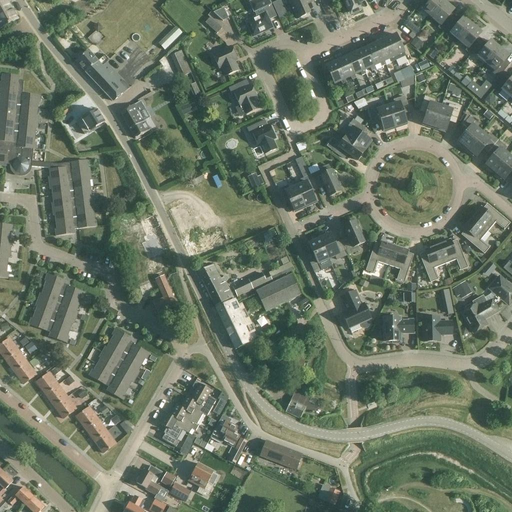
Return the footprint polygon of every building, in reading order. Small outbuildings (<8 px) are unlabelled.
[(0,0),(0,13),(10,8),(5,0),(0,0)] [(254,13),(256,17),(246,22),(253,38),(273,28),(269,20),(276,17),(268,0),(254,0),(248,3),(253,14),(254,13)] [(281,0),(280,0),(272,4),(280,21),(292,15),(289,7),(285,9),(281,0)] [(288,0),(293,10),(297,19),(310,14),(305,3),(312,0),(288,0)] [(345,11),(347,10),(350,16),(352,15),(353,17),(360,14),(359,12),(361,11),(356,0),(342,0),(344,3),(342,4),(345,11)] [(423,7),(424,8),(422,11),(432,18),(445,2),(442,0),(431,0),(429,2),(427,2),(426,2),(424,3),(423,5),(423,7)] [(454,10),(445,2),(432,18),(440,26),(438,28),(443,32),(455,18),(450,15),(454,10)] [(17,20),(10,8),(0,13),(0,29),(8,25),(10,24),(17,20)] [(224,8),(213,13),(223,21),(229,19),(224,8)] [(222,29),(210,18),(205,23),(217,34),(222,29)] [(450,34),(459,41),(472,25),(463,18),(459,22),(455,18),(443,32),(448,36),(450,34)] [(421,31),(410,22),(406,27),(417,36),(421,31)] [(98,23),(92,28),(97,33),(103,29),(98,23)] [(482,33),(472,25),(459,41),(467,49),(465,51),(471,55),(473,53),(482,41),(478,38),(482,33)] [(173,32),(159,45),(165,52),(179,38),(182,34),(177,28),(173,32)] [(396,35),(386,40),(395,61),(405,56),(404,53),(396,35)] [(416,38),(410,44),(417,50),(423,44),(416,38)] [(391,63),(395,61),(386,40),(376,44),(384,62),(390,59),(391,63)] [(482,41),(473,53),(477,56),(477,57),(486,64),(500,48),(491,41),(487,45),(482,41)] [(376,44),(366,49),(374,66),(380,63),(382,67),(386,65),(384,62),(376,44)] [(231,47),(222,51),(213,56),(219,69),(222,67),(226,76),(229,75),(238,71),(234,62),(237,60),(231,47)] [(433,60),(439,53),(432,47),(426,54),(433,60)] [(500,48),(486,64),(495,72),(493,74),(498,78),(510,64),(505,61),(509,56),(500,48)] [(374,66),(366,49),(356,53),(364,71),(370,68),(372,71),(376,70),(374,66)] [(85,72),(113,102),(121,96),(129,89),(106,63),(110,60),(105,55),(98,62),(88,51),(84,55),(76,62),(85,72)] [(181,52),(170,56),(180,78),(191,73),(181,52)] [(356,53),(346,58),(354,75),(360,72),(362,76),(366,74),(364,71),(356,53)] [(346,58),(336,62),(344,80),(345,80),(350,77),(352,80),(356,79),(354,75),(346,58)] [(424,60),(419,67),(425,72),(430,65),(424,60)] [(344,80),(336,62),(326,67),(334,84),(341,81),(342,85),(346,83),(345,80),(344,80)] [(447,71),(453,76),(457,70),(452,66),(447,71)] [(412,71),(402,76),(404,81),(414,76),(412,71)] [(394,75),(395,79),(398,84),(404,81),(402,76),(400,72),(394,75)] [(422,74),(416,77),(419,84),(425,82),(422,74)] [(0,82),(0,88),(17,90),(18,81),(19,76),(2,75),(2,82),(0,82)] [(511,96),(511,77),(510,79),(506,75),(496,87),(501,91),(510,98),(511,96)] [(462,82),(468,87),(472,81),(466,77),(462,82)] [(413,89),(415,81),(408,79),(406,87),(413,89)] [(246,80),(237,85),(229,89),(232,95),(234,94),(240,107),(242,106),(246,115),(258,109),(254,100),(257,99),(251,85),(249,86),(246,80)] [(75,189),(74,176),(72,163),(70,163),(58,165),(32,162),(33,150),(17,148),(18,134),(20,121),(21,108),(22,95),(23,81),(18,81),(17,90),(16,103),(15,116),(13,130),(12,145),(0,143),(0,149),(7,151),(7,161),(14,161),(12,165),(13,170),(16,173),(20,174),(24,174),(27,171),(29,167),(51,169),(63,170),(67,170),(68,182),(70,195),(71,208),(73,221),(74,230),(79,229),(80,229),(78,216),(77,203),(75,189)] [(200,94),(196,83),(189,86),(194,97),(200,94)] [(485,94),(472,83),(468,88),(481,99),(485,94)] [(454,93),(456,86),(449,84),(447,91),(454,93)] [(17,90),(0,88),(0,94),(0,95),(0,99),(0,101),(16,103),(17,90)] [(40,96),(22,95),(21,108),(37,110),(38,103),(40,103),(40,96)] [(388,107),(395,128),(406,124),(402,112),(409,110),(405,97),(394,101),(395,105),(388,107)] [(425,97),(424,100),(421,110),(427,112),(423,124),(434,128),(441,107),(434,105),(436,101),(425,97)] [(0,115),(15,116),(16,103),(0,101),(0,115)] [(184,116),(193,112),(189,104),(180,108),(184,116)] [(384,131),(395,128),(388,107),(382,109),(380,105),(369,108),(370,112),(373,121),(380,119),(384,131)] [(441,107),(434,128),(445,131),(449,119),(456,121),(459,112),(460,109),(449,105),(448,109),(441,107)] [(63,117),(64,116),(67,121),(75,116),(69,106),(59,111),(63,117)] [(143,122),(134,106),(121,113),(135,139),(149,131),(144,122),(143,122)] [(37,117),(37,110),(21,108),(20,121),(38,123),(38,117),(37,117)] [(97,111),(84,119),(76,124),(76,125),(80,122),(87,133),(104,122),(97,111)] [(487,111),(483,116),(489,121),(493,116),(487,111)] [(0,128),(13,130),(15,116),(0,115),(0,128)] [(470,118),(461,128),(466,132),(458,142),(467,149),(481,133),(476,128),(479,125),(470,118)] [(258,147),(260,146),(264,155),(276,149),(272,140),(276,139),(270,126),(268,126),(265,120),(256,125),(247,129),(250,135),(252,134),(258,147)] [(346,138),(364,150),(370,141),(360,134),(364,128),(353,120),(346,129),(350,132),(346,138)] [(37,129),(38,123),(20,121),(18,134),(35,136),(35,129),(37,129)] [(13,130),(0,128),(0,143),(12,145),(13,130)] [(481,133),(467,149),(476,157),(484,147),(489,151),(498,141),(489,134),(487,137),(481,133)] [(34,143),(35,136),(18,134),(17,148),(33,150),(35,150),(36,143),(34,143)] [(365,151),(364,150),(346,138),(341,143),(338,141),(337,142),(332,138),(326,147),(342,158),(346,153),(357,161),(365,151)] [(498,141),(489,151),(494,155),(486,165),(495,173),(509,156),(503,151),(506,148),(498,141)] [(511,158),(509,156),(495,173),(504,180),(511,170),(511,158)] [(87,161),(72,163),(74,176),(90,174),(90,168),(88,168),(87,161)] [(320,169),(321,171),(311,175),(317,187),(324,184),(329,197),(341,192),(338,187),(340,186),(336,175),(334,176),(331,171),(328,165),(320,169)] [(63,170),(51,169),(51,170),(50,170),(50,177),(49,178),(49,184),(68,182),(67,170),(63,170)] [(200,173),(190,178),(194,186),(204,181),(200,173)] [(255,173),(247,177),(253,189),(264,184),(260,176),(257,177),(255,173)] [(91,181),(90,174),(74,176),(75,189),(90,188),(89,181),(91,181)] [(310,190),(317,187),(311,175),(300,180),(302,184),(296,187),(305,207),(316,202),(310,190)] [(52,190),(53,197),(70,195),(68,182),(49,184),(50,190),(52,190)] [(305,207),(296,187),(289,190),(288,186),(277,191),(283,203),(289,200),(294,212),(305,207)] [(91,195),(90,188),(75,189),(77,203),(93,201),(93,194),(91,195)] [(70,195),(53,197),(54,204),(52,204),(53,210),(71,208),(70,195)] [(94,207),(93,201),(77,203),(78,216),(93,214),(92,207),(94,207)] [(174,208),(168,211),(189,257),(212,247),(227,240),(222,228),(205,236),(189,201),(174,208)] [(472,218),(488,231),(496,222),(505,230),(510,224),(487,204),(480,213),(478,211),(472,218)] [(55,216),(56,223),(73,221),(71,208),(53,210),(53,216),(55,216)] [(94,221),(93,214),(78,216),(80,229),(97,227),(96,221),(94,221)] [(121,220),(122,224),(125,230),(137,224),(132,215),(121,220)] [(144,220),(140,222),(146,236),(143,237),(145,242),(141,243),(145,252),(149,260),(152,259),(163,254),(171,251),(155,215),(144,220)] [(461,235),(469,242),(484,255),(489,248),(480,241),(488,231),(472,218),(466,225),(468,227),(461,235)] [(73,221),(56,223),(57,230),(55,230),(56,237),(74,234),(74,230),(73,221)] [(342,243),(348,255),(359,250),(357,246),(364,243),(362,238),(363,237),(359,227),(357,227),(354,222),(343,227),(349,240),(342,243)] [(0,238),(10,239),(10,232),(12,233),(13,226),(0,224),(0,238)] [(274,230),(263,235),(265,241),(276,236),(274,230)] [(319,239),(329,259),(335,256),(337,260),(348,255),(342,243),(336,246),(330,234),(319,239)] [(0,251),(10,253),(11,246),(9,246),(10,239),(0,238),(0,251)] [(308,259),(315,274),(325,269),(322,262),(329,259),(319,239),(309,244),(314,256),(308,259)] [(468,268),(461,250),(457,240),(446,244),(446,242),(437,245),(445,265),(456,260),(460,271),(468,268)] [(375,243),(372,252),(366,271),(373,274),(377,262),(388,266),(395,247),(387,244),(386,246),(375,243)] [(445,265),(437,245),(429,249),(430,251),(419,255),(430,283),(438,280),(433,269),(445,265)] [(466,245),(462,248),(467,254),(471,251),(466,245)] [(395,247),(388,266),(400,270),(396,281),(404,284),(413,255),(403,252),(404,249),(395,247)] [(0,265),(7,266),(8,259),(9,259),(10,253),(0,251),(0,265)] [(503,269),(511,276),(511,264),(509,262),(503,269)] [(0,278),(8,279),(8,273),(6,273),(7,266),(0,265),(0,278)] [(213,265),(207,268),(198,272),(215,308),(233,298),(223,278),(220,280),(213,265)] [(253,290),(272,281),(270,275),(264,277),(262,273),(248,280),(253,290)] [(60,294),(63,285),(65,281),(47,275),(45,281),(47,282),(44,288),(60,294)] [(173,295),(164,276),(155,280),(163,299),(173,295)] [(266,312),(300,296),(291,276),(256,292),(266,312)] [(493,302),(495,305),(498,303),(501,300),(509,306),(511,302),(511,287),(499,277),(489,290),(498,297),(495,300),(493,302)] [(444,281),(447,287),(453,285),(450,279),(444,281)] [(361,280),(358,285),(366,289),(369,284),(361,280)] [(465,282),(452,290),(456,298),(459,296),(461,299),(472,293),(465,282)] [(51,333),(54,325),(58,312),(63,299),(67,287),(63,285),(60,294),(56,306),(51,319),(46,332),(51,333)] [(63,299),(79,305),(81,299),(83,299),(85,293),(67,287),(63,299)] [(60,294),(44,288),(42,295),(40,294),(38,300),(56,306),(60,294)] [(449,290),(440,292),(445,316),(454,314),(449,290)] [(356,291),(340,298),(346,312),(342,314),(349,329),(360,324),(361,326),(362,328),(364,329),(367,329),(368,327),(369,325),(369,323),(368,321),(371,319),(364,304),(362,305),(356,291)] [(415,293),(403,293),(403,303),(415,303),(415,293)] [(173,296),(153,304),(156,314),(177,306),(173,296)] [(465,311),(461,313),(468,325),(473,334),(487,325),(484,319),(487,317),(488,318),(499,312),(495,305),(493,302),(492,300),(487,303),(484,298),(483,296),(477,299),(472,302),(474,306),(472,307),(469,306),(465,308),(465,311)] [(76,312),(79,305),(63,299),(58,312),(76,318),(78,313),(76,312)] [(56,306),(38,300),(36,306),(38,307),(35,313),(51,319),(56,306)] [(234,300),(216,309),(236,350),(251,342),(244,328),(247,326),(234,300)] [(74,324),(76,318),(58,312),(54,325),(69,330),(72,324),(74,324)] [(29,325),(46,332),(51,319),(35,313),(33,320),(31,319),(29,325)] [(400,344),(400,334),(414,334),(413,320),(400,321),(400,318),(384,318),(384,328),(380,329),(381,337),(384,337),(384,342),(393,342),(393,344),(400,344)] [(439,318),(423,319),(424,342),(440,342),(440,334),(443,334),(443,335),(452,335),(451,322),(439,323),(439,318)] [(7,324),(0,326),(2,332),(9,330),(7,324)] [(54,325),(51,333),(49,337),(66,344),(69,337),(67,337),(69,330),(54,325)] [(465,328),(459,331),(463,337),(468,333),(465,328)] [(114,336),(110,342),(125,351),(129,343),(132,339),(115,330),(112,335),(114,336)] [(29,343),(25,338),(20,343),(23,347),(29,343)] [(0,345),(0,353),(5,361),(18,351),(9,339),(0,345)] [(118,362),(125,351),(110,342),(107,348),(105,348),(102,353),(118,362)] [(105,385),(109,388),(113,380),(120,368),(127,357),(133,345),(129,343),(125,351),(118,362),(112,374),(105,385)] [(133,345),(127,357),(141,365),(145,359),(146,360),(149,354),(133,345)] [(5,361),(14,373),(27,363),(18,351),(5,361)] [(101,359),(97,366),(112,374),(118,362),(102,353),(99,358),(101,359)] [(283,376),(297,369),(304,370),(305,357),(295,356),(277,365),(283,376)] [(138,371),(141,365),(127,357),(120,368),(136,377),(139,372),(138,371)] [(35,359),(29,363),(33,369),(39,364),(35,359)] [(27,363),(14,373),(23,385),(36,376),(27,363)] [(112,374),(97,366),(94,371),(92,371),(89,376),(105,385),(112,374)] [(57,367),(51,372),(55,376),(61,371),(57,367)] [(133,383),(136,377),(120,368),(113,380),(128,388),(132,382),(133,383)] [(36,383),(45,395),(58,386),(49,374),(36,383)] [(70,377),(65,381),(69,386),(74,382),(70,377)] [(113,380),(109,388),(107,392),(123,401),(126,395),(125,394),(128,388),(113,380)] [(187,398),(184,403),(207,416),(216,401),(208,396),(211,391),(195,382),(192,388),(196,390),(191,400),(187,398)] [(45,395),(54,407),(67,398),(58,386),(45,395)] [(83,391),(78,395),(81,400),(87,396),(83,391)] [(295,391),(286,412),(285,412),(300,419),(305,410),(313,414),(319,402),(304,395),(295,391)] [(76,410),(67,398),(54,407),(63,420),(76,410)] [(220,400),(213,413),(219,416),(226,403),(220,400)] [(207,417),(207,416),(184,403),(181,408),(176,406),(173,411),(197,425),(203,415),(207,417)] [(105,406),(99,410),(104,416),(109,412),(105,406)] [(76,417),(85,430),(98,420),(89,408),(76,417)] [(166,414),(163,419),(182,431),(183,430),(189,434),(192,429),(196,432),(199,426),(197,425),(173,411),(170,416),(166,414)] [(116,416),(110,421),(114,426),(120,422),(116,416)] [(176,448),(179,442),(177,441),(182,431),(163,419),(160,424),(159,423),(158,424),(166,428),(163,434),(165,434),(162,440),(176,448)] [(85,430),(94,442),(107,432),(98,420),(85,430)] [(217,425),(210,438),(221,444),(223,442),(233,448),(239,436),(234,434),(237,427),(227,422),(228,420),(227,420),(223,428),(217,425)] [(116,444),(107,432),(94,442),(103,454),(116,444)] [(241,438),(229,460),(235,464),(247,442),(241,438)] [(260,457),(290,468),(289,471),(293,472),(294,470),(296,471),(302,455),(266,441),(260,457)] [(208,484),(213,487),(218,476),(213,474),(214,473),(197,464),(188,481),(204,490),(208,484)] [(145,490),(154,495),(156,496),(161,488),(154,485),(158,479),(162,473),(151,466),(147,473),(144,471),(136,483),(146,489),(145,490)] [(13,482),(2,472),(0,474),(0,485),(1,487),(0,488),(0,504),(3,501),(0,498),(0,497),(6,491),(5,491),(13,482)] [(166,473),(161,483),(170,488),(175,479),(166,473)] [(236,476),(231,485),(240,490),(245,481),(236,476)] [(385,482),(383,489),(390,491),(392,484),(385,482)] [(175,484),(169,494),(185,503),(191,493),(175,484)] [(23,488),(16,495),(15,496),(15,495),(8,502),(12,506),(19,499),(26,506),(34,498),(23,488)] [(328,488),(323,501),(335,506),(340,492),(328,488)] [(144,511),(140,509),(144,502),(135,497),(130,504),(129,504),(125,511),(144,511)] [(34,498),(26,506),(31,511),(39,511),(44,508),(34,498)] [(149,511),(151,511),(162,511),(166,506),(155,500),(149,511)]
